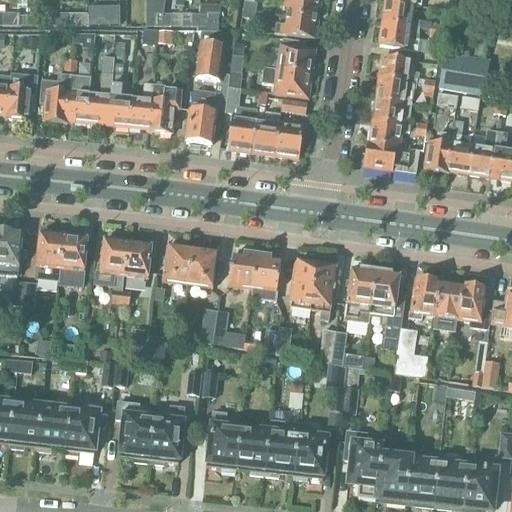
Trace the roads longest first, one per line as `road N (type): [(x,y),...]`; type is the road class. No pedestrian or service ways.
road 1 (primary): [(323,214),(0,176)]
road 2 (residential): [(352,0),(323,214)]
road 3 (primary): [(511,243),(323,214)]
